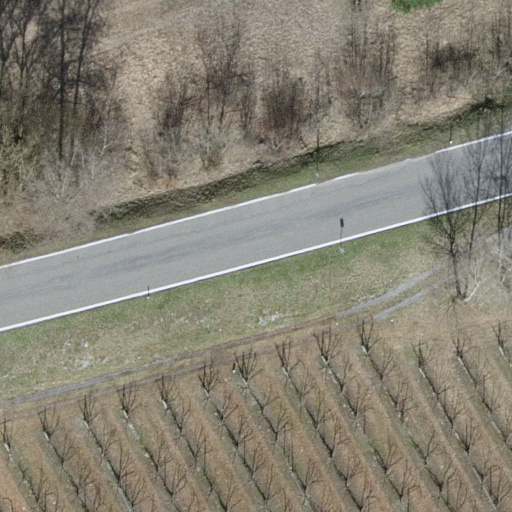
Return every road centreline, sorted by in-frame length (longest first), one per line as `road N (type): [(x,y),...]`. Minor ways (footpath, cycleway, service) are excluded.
road 1 (track): [(0,411),(375,307),(511,235)]
road 2 (tertiary): [(511,167),(0,296)]
